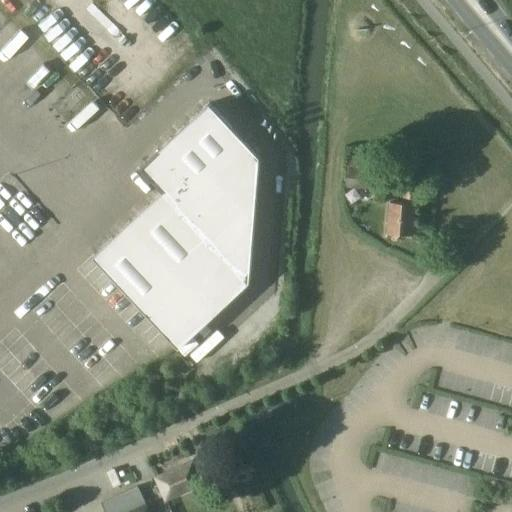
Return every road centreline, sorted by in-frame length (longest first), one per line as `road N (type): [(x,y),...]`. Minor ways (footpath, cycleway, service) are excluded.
road 1 (unclassified): [(0,503),(353,350),(449,264)]
road 2 (unknown): [(150,368),(63,265),(0,330)]
